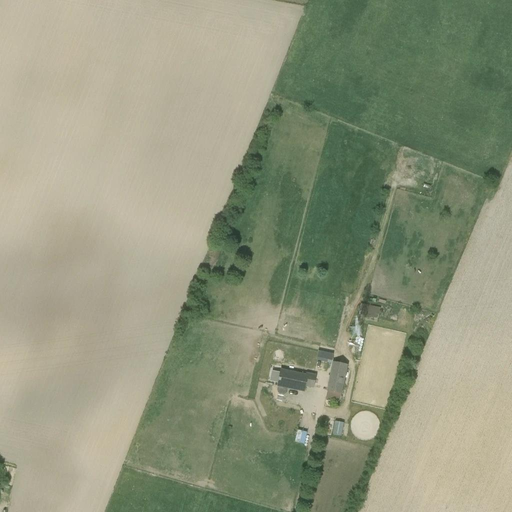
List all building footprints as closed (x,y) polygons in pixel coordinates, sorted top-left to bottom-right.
[(358,315),(378,319),(380,308),(361,304),(358,315)] [(315,359),(330,363),(332,353),(317,350),(315,359)] [(341,394),(347,365),(333,362),(327,391),(341,394)] [(277,386),(278,386),(277,391),(278,393),(279,394),(283,395),(285,394),(287,393),(288,388),(303,392),(305,387),(313,389),(316,375),(306,373),(305,376),(281,371),(277,386)] [(332,433),(341,434),(343,422),(334,421),(332,433)]
